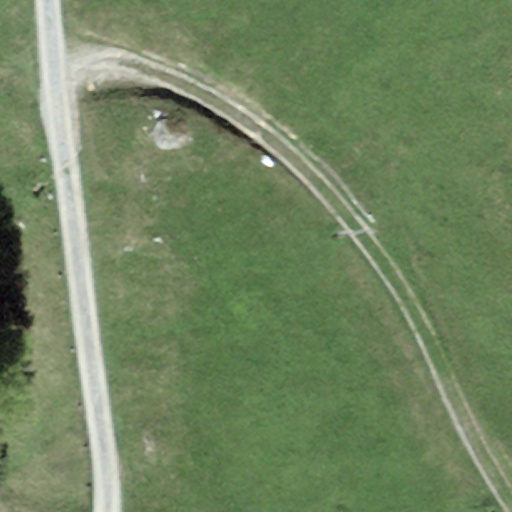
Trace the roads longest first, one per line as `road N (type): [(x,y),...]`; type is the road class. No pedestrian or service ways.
road 1 (track): [(67,77),(116,52),(301,161),(438,359),(511,503)]
road 2 (track): [(103,511),(119,473),(54,0)]
